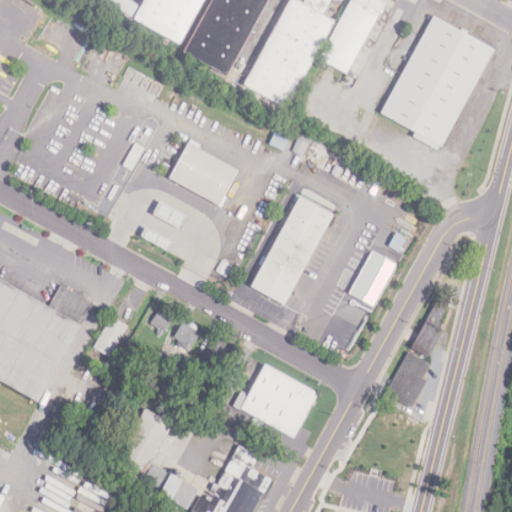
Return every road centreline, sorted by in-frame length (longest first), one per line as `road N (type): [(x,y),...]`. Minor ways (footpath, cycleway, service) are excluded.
road 1 (residential): [(359,390),(0,192)]
road 2 (residential): [(496,206),(447,226),(291,511)]
road 3 (tertiary): [(420,511),(511,145)]
